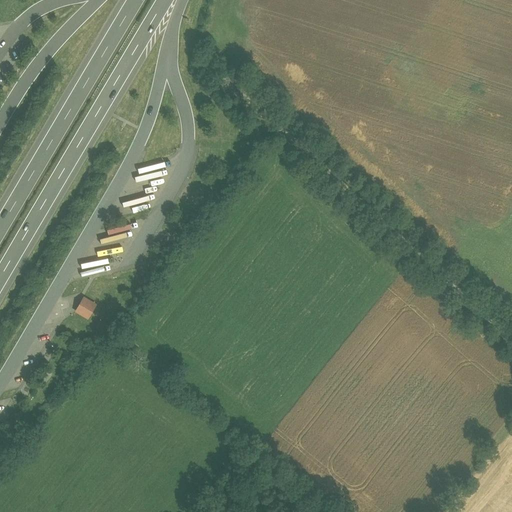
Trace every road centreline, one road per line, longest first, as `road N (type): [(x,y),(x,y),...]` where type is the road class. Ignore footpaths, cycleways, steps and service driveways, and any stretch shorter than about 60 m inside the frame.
road 1 (motorway): [(0,282),(167,0)]
road 2 (track): [(511,340),(290,132)]
road 3 (motorway): [(128,0),(0,217)]
